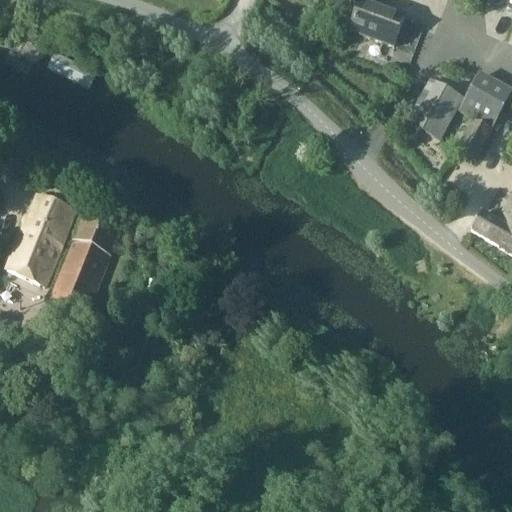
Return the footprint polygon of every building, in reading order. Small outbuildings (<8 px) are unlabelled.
[(393,49),(404,19),(360,3),(349,33),(393,49)] [(492,132),(511,97),(511,96),(479,78),(459,113),(492,132)] [(440,143),(464,101),(430,82),(407,125),(440,143)] [(475,163),(491,134),(472,123),(456,152),(475,163)] [(511,199),(498,224),(511,232),(511,199)] [(45,290),(75,215),(38,200),(7,275),(45,290)] [(511,232),(498,224),(483,216),(473,235),(511,256),(511,232)] [(88,316),(118,240),(120,234),(83,219),(51,301),(88,316)] [(130,370),(130,369),(137,349),(99,335),(91,356),(130,370)]
